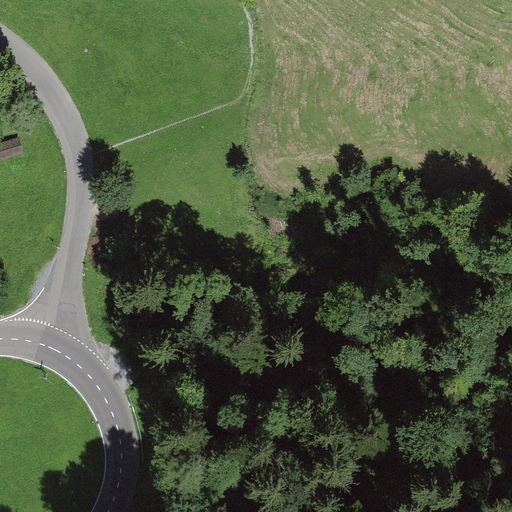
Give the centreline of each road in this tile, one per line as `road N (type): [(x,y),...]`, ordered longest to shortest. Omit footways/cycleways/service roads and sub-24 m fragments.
road 1 (tertiary): [(0,50),(51,113),(66,161),(64,215),(36,343)]
road 2 (tertiary): [(36,343),(78,365),(106,401),(121,457),(108,511)]
